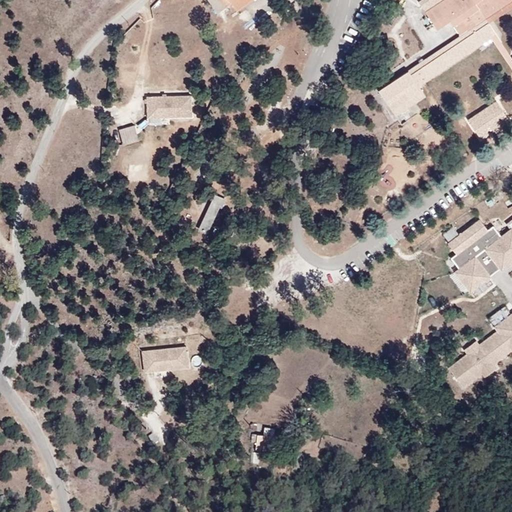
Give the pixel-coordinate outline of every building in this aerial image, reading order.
[(236,11),(251,0),(217,0),(224,9),(231,4),(236,11)] [(411,73),(409,69),(378,90),(401,125),(413,119),(406,109),(427,95),(420,85),(492,38),(497,34),(487,19),(511,2),(511,0),(478,0),(476,2),(474,0),(441,0),(434,5),(430,0),(421,6),(437,29),(451,21),(460,35),(462,39),(411,73)] [(511,57),(497,34),(492,38),(511,66),(511,57)] [(460,35),(409,69),(411,73),(462,39),(460,35)] [(147,87),(171,83),(168,61),(146,64),(144,56),(132,58),(135,84),(146,83),(147,87)] [(147,117),(150,117),(191,117),(191,95),(147,95),(147,117)] [(481,140),(510,121),(497,101),(468,120),(481,140)] [(122,146),(138,141),(133,125),(117,129),(122,146)] [(223,200),(214,196),(198,230),(204,233),(217,207),(220,208),(223,200)] [(466,292),(468,290),(511,258),(511,219),(496,232),(491,226),(487,229),(478,217),(444,242),(453,256),(451,258),(457,266),(451,271),(466,292)] [(441,362),(461,387),(480,372),(483,376),(496,367),(493,363),(510,350),(511,352),(511,309),(492,325),(495,328),(496,330),(477,344),(473,339),(441,362)] [(146,374),(192,369),(189,346),(144,351),(146,374)] [(268,453),(271,439),(260,436),(257,451),(268,453)]
